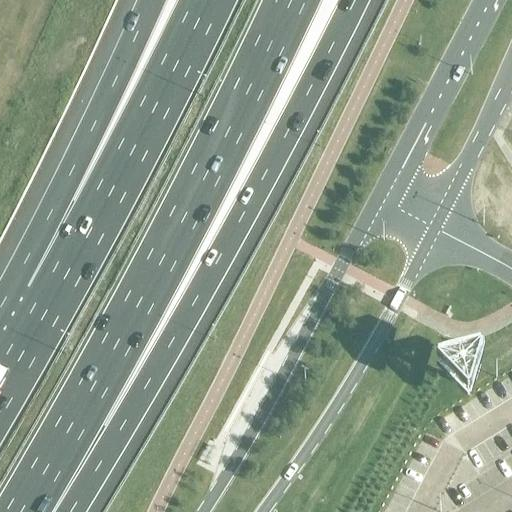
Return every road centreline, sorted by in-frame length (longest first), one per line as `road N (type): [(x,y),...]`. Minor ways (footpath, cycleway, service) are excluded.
road 1 (motorway): [(41,511),(135,400),(354,0)]
road 2 (motorway): [(35,511),(291,0)]
road 3 (motorway): [(206,0),(77,253),(0,373)]
road 4 (motorway): [(152,0),(42,234),(0,353)]
road 5 (tertiary): [(376,197),(203,511)]
road 6 (tertiary): [(262,511),(348,385),(434,228)]
road 7 (tertiary): [(480,0),(376,197)]
road 8 (tertiary): [(434,228),(511,72)]
